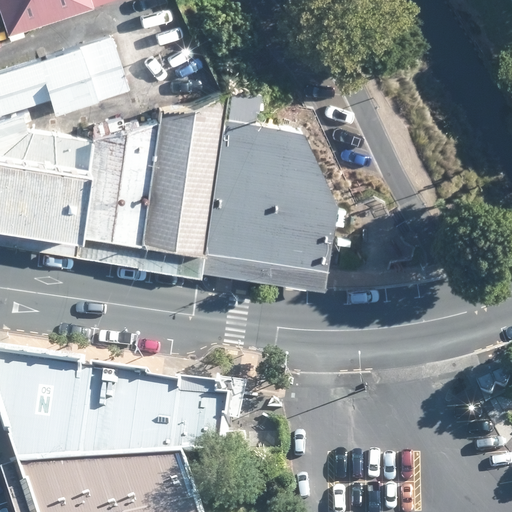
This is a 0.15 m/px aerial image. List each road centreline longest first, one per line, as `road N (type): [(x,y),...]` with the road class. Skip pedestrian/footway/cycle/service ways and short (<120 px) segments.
road 1 (tertiary): [(463,314),(316,332),(0,289)]
road 2 (residential): [(463,314),(339,65),(291,0)]
